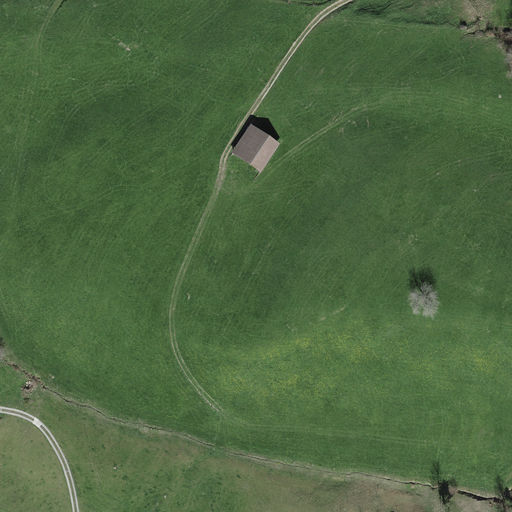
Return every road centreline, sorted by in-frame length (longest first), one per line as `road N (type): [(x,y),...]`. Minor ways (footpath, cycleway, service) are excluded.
road 1 (track): [(284,163),(260,185),(235,185),(223,153),(316,18),(347,0)]
road 2 (track): [(75,511),(69,474),(45,431),(0,410)]
